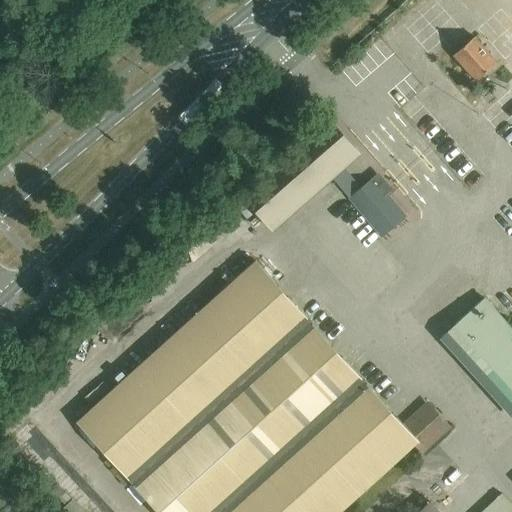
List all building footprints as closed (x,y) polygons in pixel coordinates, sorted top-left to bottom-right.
[(454,58),(477,84),(498,65),(475,40),(454,58)] [(247,195),(270,224),(364,151),(341,122),(247,195)] [(381,235),(404,215),(373,178),(350,198),(381,235)] [(354,243),(371,224),(351,206),(334,225),(354,243)] [(255,260),(76,421),(158,511),(338,511),(418,440),(255,260)] [(136,284),(95,313),(109,333),(150,303),(136,284)] [(511,389),(511,328),(484,297),(453,325),(511,389)] [(98,320),(86,329),(95,340),(106,332),(98,320)] [(406,414),(423,444),(451,428),(435,398),(406,414)] [(459,473),(439,491),(454,507),(474,488),(459,473)] [(419,511),(511,511),(511,504),(502,493),(480,511),(442,511),(432,500),(419,511)]
